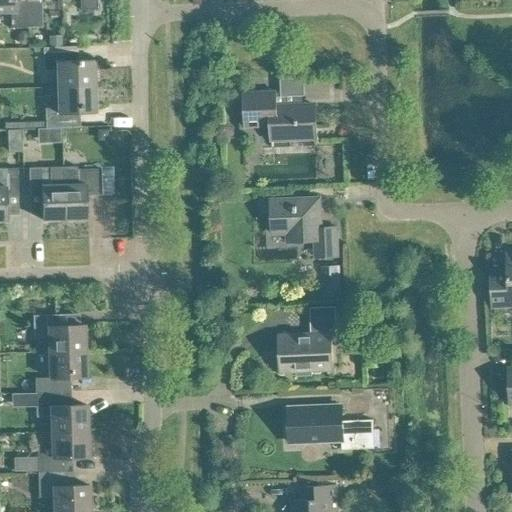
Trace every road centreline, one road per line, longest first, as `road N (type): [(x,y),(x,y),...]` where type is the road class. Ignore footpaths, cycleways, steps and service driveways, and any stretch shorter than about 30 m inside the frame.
road 1 (residential): [(463,211),(399,212),(384,201),(375,27),(367,11),(346,5),(136,14)]
road 2 (residential): [(475,511),(463,211)]
road 3 (residential): [(144,274),(136,14)]
road 4 (residential): [(0,277),(144,274)]
road 5 (residential): [(151,406),(144,274)]
